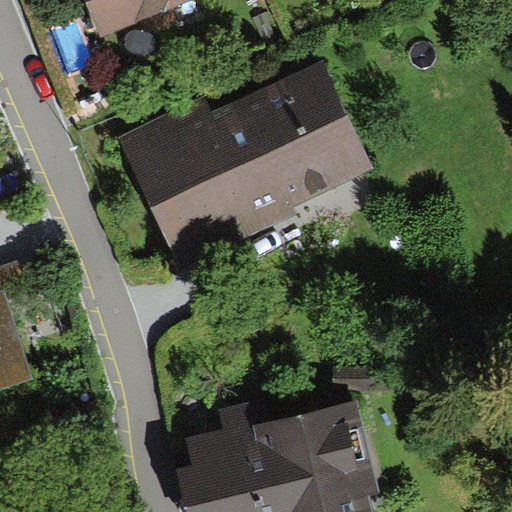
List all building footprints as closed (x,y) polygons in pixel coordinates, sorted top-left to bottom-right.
[(83,0),(102,42),(161,17),(164,23),(207,5),(205,0),(204,0),(83,0)] [(207,101),(118,142),(180,276),(297,222),(294,214),(378,175),(325,62),(213,114),(207,101)] [(0,306),(7,304),(59,289),(49,256),(0,271),(0,306)] [(0,401),(35,391),(7,304),(0,306),(0,401)] [(224,438),(188,447),(195,477),(176,481),(183,511),(371,511),(370,506),(382,503),(359,407),(279,427),(273,403),(219,416),(224,438)] [(96,472),(56,485),(64,511),(65,511),(105,500),(96,472)]
